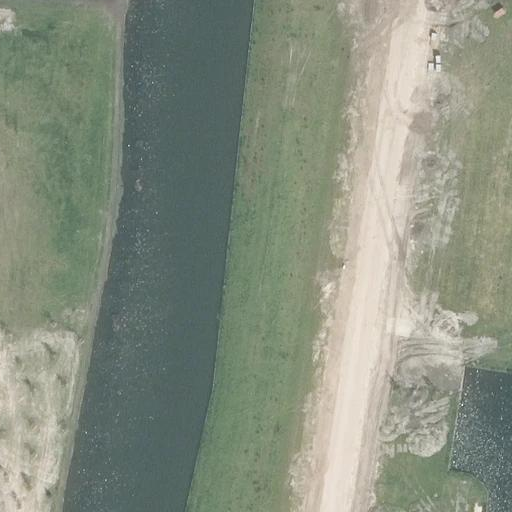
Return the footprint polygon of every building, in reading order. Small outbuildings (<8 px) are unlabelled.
[(511,0),(498,0),(498,7),(511,9),(511,0)] [(0,100),(6,101),(14,10),(0,8),(0,100)] [(320,21),(316,50),(325,51),(325,52),(340,55),(341,54),(355,56),(360,27),(320,21)] [(298,86),(292,121),(344,129),(350,94),(298,86)] [(274,141),(271,157),(295,160),(291,187),(322,192),(329,149),(274,141)] [(444,170),(438,205),(492,213),(497,181),(505,182),(507,167),(476,162),(474,175),(444,170)] [(273,207),(271,222),(282,223),(277,252),(324,259),(329,227),(295,222),(297,210),(273,207)] [(433,239),(428,273),(479,281),(484,248),(488,249),(490,236),(463,232),(461,243),(433,239)] [(271,286),(267,314),(314,322),(319,292),(291,288),(294,274),(270,270),(268,286),(271,286)] [(264,347),(259,376),(305,383),(309,354),(293,351),(293,349),(278,347),(277,349),(264,347)] [(247,388),(243,416),(255,418),(252,437),(295,443),(300,413),(274,409),(276,393),(247,388)] [(229,452),(227,466),(241,469),(236,496),(253,499),(252,503),(269,505),(269,501),(286,504),(290,475),(274,472),(275,471),(261,469),(263,457),(229,452)] [(393,498),(390,511),(439,511),(440,505),(393,498)]
